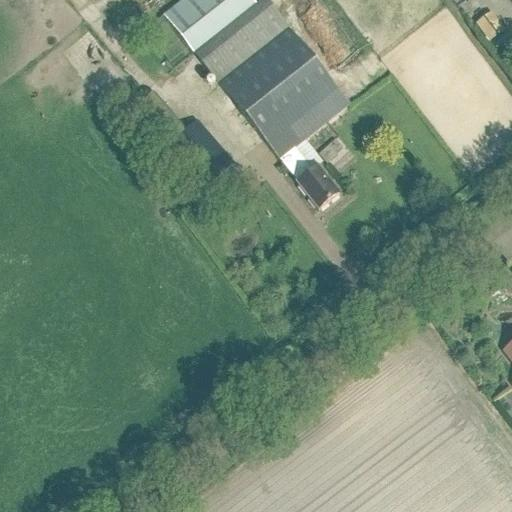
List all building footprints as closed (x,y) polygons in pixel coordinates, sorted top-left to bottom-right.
[(91,0),(100,9),(109,0),(91,0)] [(251,0),(186,0),(164,18),(278,162),(279,161),(298,185),(297,186),(318,213),(339,197),(317,170),(312,174),(294,151),(349,107),(265,1),(257,7),(251,0)] [(490,41),(503,31),(487,12),(475,22),(490,41)] [(198,137),(185,163),(209,175),(222,149),(198,137)] [(327,150),(317,158),(323,166),(325,167),(335,159),(327,150)] [(230,170),(221,178),(231,190),(240,181),(230,170)]
